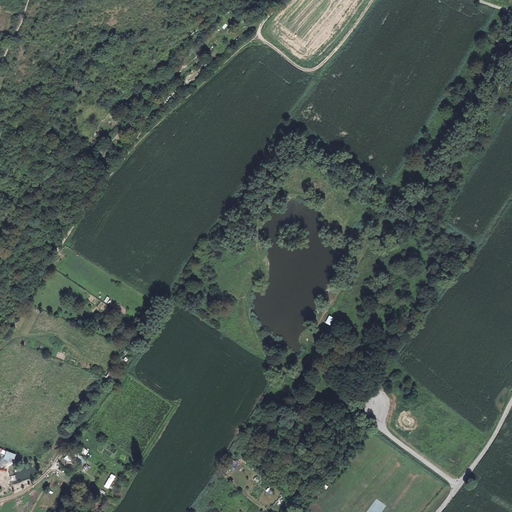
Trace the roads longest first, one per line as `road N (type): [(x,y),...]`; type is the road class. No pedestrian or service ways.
road 1 (track): [(0,335),(133,147)]
road 2 (track): [(257,35),(296,66),(315,69),(373,0)]
road 3 (unclassified): [(511,403),(439,511)]
road 4 (track): [(361,406),(459,485)]
